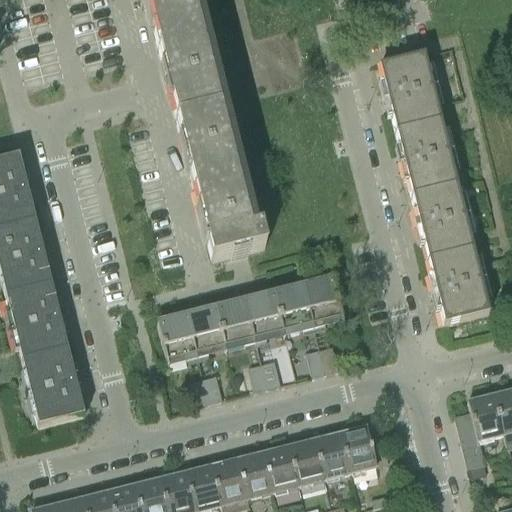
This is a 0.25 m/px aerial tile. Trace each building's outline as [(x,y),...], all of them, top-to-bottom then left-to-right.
[(254,235),(198,13),(194,0),(142,0),(210,267),(247,258),(263,254),(258,234),(254,235)] [(387,111),(394,136),(438,125),(422,60),(377,72),(384,98),(380,99),(383,112),(387,111)] [(438,125),(394,136),(400,162),(396,164),(399,176),(403,175),(410,200),(454,189),(438,125)] [(0,166),(0,235),(33,227),(17,162),(0,166)] [(454,189),(410,200),(416,227),(412,228),(416,241),(420,240),(426,265),(471,254),(454,189)] [(33,227),(0,235),(0,285),(4,303),(49,291),(33,227)] [(471,254),(426,265),(432,291),(428,292),(432,305),(436,304),(442,331),(487,319),(471,254)] [(325,284),(302,289),(301,290),(312,333),(323,330),(322,325),(339,320),(341,327),(342,327),(332,285),(330,285),(330,287),(326,288),(325,285),(325,284)] [(300,290),(279,295),(277,296),(278,297),(279,300),(275,301),(274,299),(273,299),(282,335),(300,330),(301,336),(312,333),(301,290),(302,289),(301,287),(300,287),(300,290)] [(49,291),(4,303),(20,367),(65,355),(49,291)] [(267,298),(244,304),(243,304),(254,348),(265,345),(263,339),(281,335),(283,341),(284,341),(282,335),(273,299),(271,300),(272,302),(268,303),(267,300),(267,298)] [(242,305),(221,310),(219,310),(220,312),(221,315),(216,316),(216,314),(215,314),(224,349),(242,345),(243,351),(254,348),(243,304),(244,304),(243,302),(242,302),(242,305)] [(209,313),(207,313),(186,319),(185,316),(184,316),(184,319),(185,319),(196,362),(207,360),(205,354),(223,350),(224,356),(226,355),(224,349),(215,314),(213,314),(214,317),(209,318),(208,314),(209,314),(209,313)] [(184,319),(163,325),(161,325),(161,326),(162,326),(163,330),(158,331),(158,328),(156,329),(166,371),(168,371),(166,364),(183,360),(185,365),(196,362),(185,319),(184,319)] [(331,352),(318,355),(324,381),(337,378),(331,352)] [(65,355),(20,367),(37,432),(82,421),(65,355)] [(318,355),(305,358),(311,384),(324,381),(318,355)] [(208,410),(202,384),(201,385),(197,367),(187,369),(191,387),(188,388),(195,414),(208,410)] [(273,367),(260,370),(266,396),(279,393),(273,367)] [(266,396),(260,370),(247,373),(253,399),(266,396)] [(215,381),(202,384),(208,410),(221,407),(215,381)] [(511,395),(491,400),(501,440),(511,437),(511,395)] [(501,440),(491,400),(466,407),(469,418),(453,422),(466,473),(482,469),(479,457),(477,446),(501,440)] [(381,444),(368,447),(365,432),(338,439),(348,479),(375,472),(386,469),(381,444)] [(338,439),(313,446),(323,485),(348,479),(338,439)] [(313,446),(287,452),(297,492),(323,485),(313,446)] [(287,452),(261,458),(271,498),(297,492),(287,452)] [(271,498),(261,458),(236,465),(246,504),(271,498)] [(247,511),(246,504),(236,465),(210,471),(220,511),(219,511),(247,511)] [(215,511),(220,511),(210,471),(184,478),(192,511),(215,511)] [(192,511),(184,478),(159,484),(165,511),(192,511)] [(165,511),(159,484),(132,491),(137,511),(165,511)] [(137,511),(132,491),(107,497),(110,511),(137,511)] [(110,511),(107,497),(81,504),(83,511),(110,511)] [(370,505),(371,511),(376,511),(384,510),(382,502),(370,505)]
